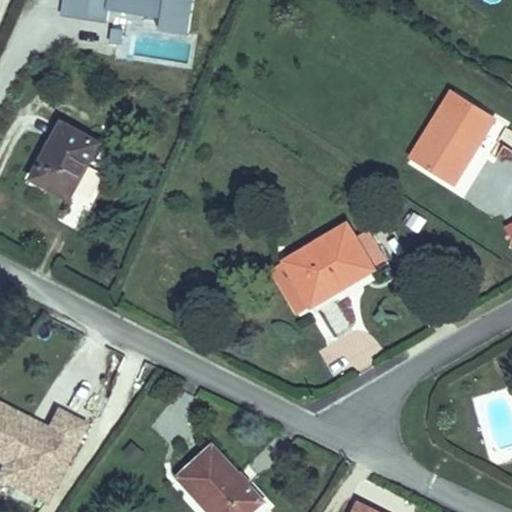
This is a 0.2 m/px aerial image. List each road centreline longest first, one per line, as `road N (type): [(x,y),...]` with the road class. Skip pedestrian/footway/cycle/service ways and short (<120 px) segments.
road 1 (unclassified): [(0,258),(499,511)]
road 2 (unknown): [(119,320),(118,401),(102,442),(54,511)]
